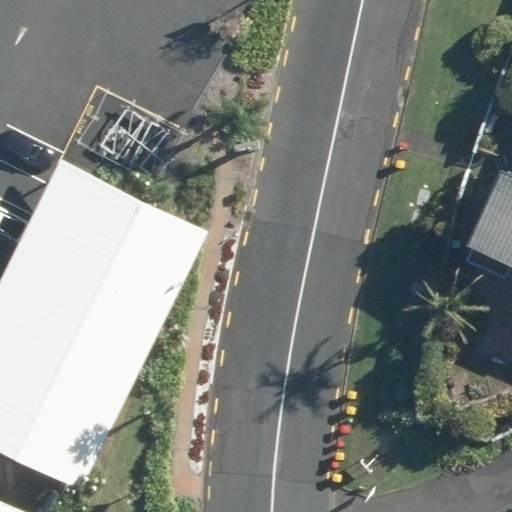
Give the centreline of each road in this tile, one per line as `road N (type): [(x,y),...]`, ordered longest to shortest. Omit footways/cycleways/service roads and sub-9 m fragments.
road 1 (unclassified): [(293,297),(357,0)]
road 2 (residential): [(265,511),(293,297)]
